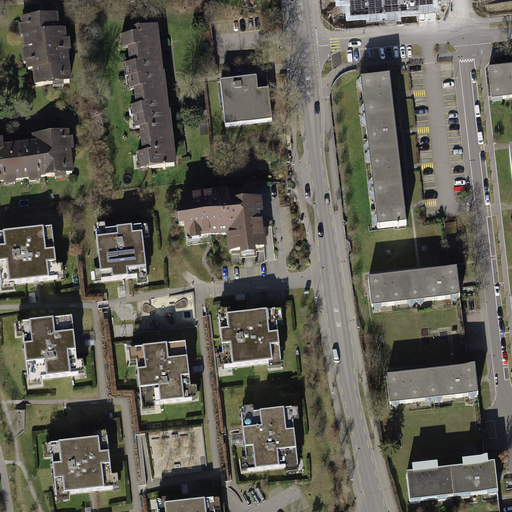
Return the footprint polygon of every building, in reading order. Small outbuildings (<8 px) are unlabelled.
[(404,0),(406,11),(436,8),(435,0),(404,0)] [(58,21),(23,25),(28,74),(36,73),(37,90),(70,86),(65,37),(60,37),(58,21)] [(132,37),(124,38),(126,50),(130,50),(132,66),(128,66),(129,79),(167,75),(162,28),(131,31),(132,37)] [(511,65),(499,66),(501,102),(511,100),(511,65)] [(167,75),(129,79),(131,92),(136,91),(138,108),(134,108),(136,119),(172,115),(167,75)] [(267,77),(228,81),(232,125),(280,120),(277,90),(269,91),(267,77)] [(392,77),(359,81),(363,117),(395,114),(392,77)] [(395,114),(363,117),(366,154),(399,150),(395,114)] [(172,115),(136,119),(137,131),(142,130),(145,155),(141,156),(143,172),(179,167),(172,115)] [(36,146),(20,148),(24,183),(74,177),(70,135),(35,139),(36,146)] [(0,185),(24,183),(20,148),(4,150),(3,143),(0,143),(0,185)] [(399,150),(366,154),(370,190),(402,187),(399,150)] [(402,187),(370,190),(373,226),(406,223),(402,187)] [(241,192),(185,197),(188,237),(235,233),(237,260),(273,257),(268,202),(243,204),(241,192)] [(105,228),(92,229),(98,276),(93,276),(94,288),(136,283),(137,290),(150,288),(145,243),(150,242),(149,230),(106,234),(105,228)] [(50,229),(0,235),(0,287),(0,290),(65,281),(63,268),(55,270),(50,229)] [(461,301),(457,269),(413,274),(417,306),(461,301)] [(417,306),(413,274),(369,279),(372,311),(417,306)] [(274,315),(221,320),(226,370),(279,365),(274,315)] [(70,318),(18,324),(25,383),(85,376),(84,361),(75,362),(70,318)] [(185,347),(127,352),(129,370),(133,370),(137,420),(157,419),(156,409),(199,406),(198,393),(189,394),(185,347)] [(481,398),(477,367),(431,372),(435,403),(481,398)] [(435,403),(431,372),(386,377),(389,408),(435,403)] [(299,412),(256,416),(256,410),(240,412),(245,462),(239,463),(241,477),(284,473),(285,479),(302,478),(296,429),(301,428),(299,412)] [(91,440),(43,445),(45,461),(50,460),(55,503),(66,501),(65,496),(119,490),(117,477),(112,477),(107,432),(90,434),(91,440)] [(498,497),(495,465),(450,470),(454,501),(498,497)] [(454,501),(450,470),(406,474),(410,506),(454,501)] [(168,499),(154,501),(155,511),(220,511),(218,498),(169,505),(168,499)]
